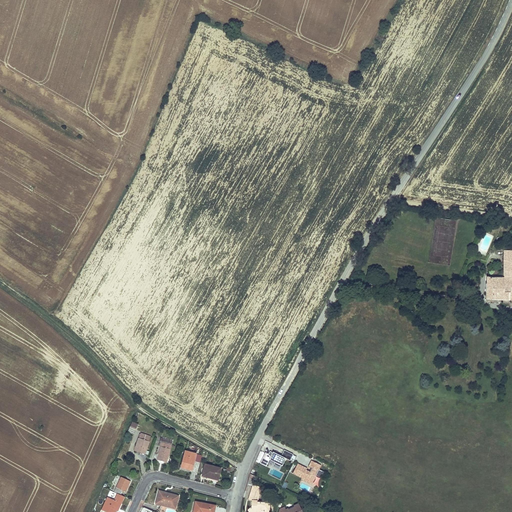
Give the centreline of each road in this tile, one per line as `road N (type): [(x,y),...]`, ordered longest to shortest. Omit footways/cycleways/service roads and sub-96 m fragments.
road 1 (unclassified): [(247,458),(341,281),(511,0)]
road 2 (track): [(243,468),(149,415),(0,281)]
road 3 (residential): [(131,511),(143,483),(156,475),(237,495)]
